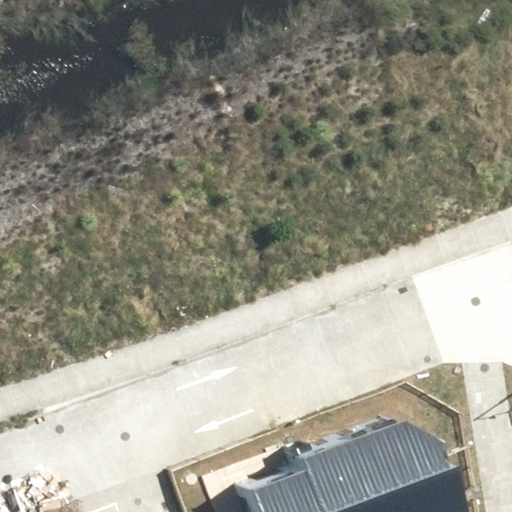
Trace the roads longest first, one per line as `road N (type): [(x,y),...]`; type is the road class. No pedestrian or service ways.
road 1 (residential): [(135,428),(367,340),(445,323),(511,328)]
road 2 (residential): [(0,480),(135,428)]
